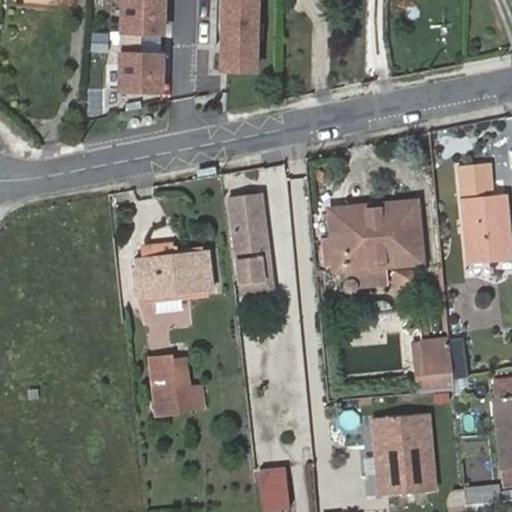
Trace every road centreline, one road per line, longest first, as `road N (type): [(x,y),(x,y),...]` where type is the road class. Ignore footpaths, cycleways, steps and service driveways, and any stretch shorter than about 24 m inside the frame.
road 1 (residential): [(511,84),(0,179)]
road 2 (unknown): [(295,126),(324,429),(330,463),(352,478)]
